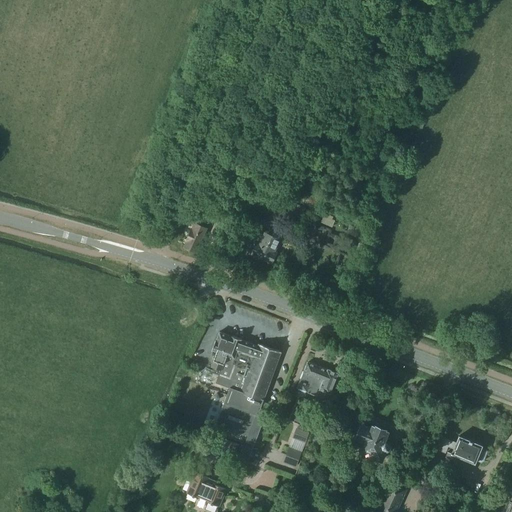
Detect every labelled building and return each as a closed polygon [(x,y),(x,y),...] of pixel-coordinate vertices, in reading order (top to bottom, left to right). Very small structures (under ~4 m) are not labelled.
[(266,213),(280,219),(277,225),(287,230),(290,223),(298,227),(306,209),(295,204),(296,201),(261,185),(256,195),(266,200),(264,204),(269,207),(266,213)] [(240,203),(235,215),(252,223),(259,205),(248,200),(249,199),(243,196),(240,203)] [(206,229),(196,224),(186,247),(196,251),(206,229)] [(259,245),(257,244),(252,255),(272,264),(277,253),(275,252),(281,239),(265,232),(259,245)] [(244,446),(253,449),(253,451),(259,453),(276,405),(264,401),(281,352),(259,344),(258,346),(220,332),(217,341),(216,340),(212,351),(217,352),(214,360),(211,367),(215,368),(213,373),(219,375),(216,383),(230,388),(225,402),(213,398),(201,429),(213,434),(216,425),(248,436),(244,446)] [(300,390),(307,393),(310,384),(312,385),(315,377),(324,380),(328,370),(307,361),(303,372),(302,372),(299,379),(300,379),(297,388),(300,389),(300,390)] [(317,397),(319,390),(330,394),(338,373),(328,370),(324,380),(315,377),(312,385),(310,384),(307,393),(317,397)] [(315,402),(304,398),(296,418),(306,423),(315,402)] [(355,438),(363,442),(359,453),(383,462),(388,451),(390,450),(392,445),(392,444),(385,441),(389,431),(389,430),(377,425),(376,426),(373,424),(372,428),(362,424),(361,427),(358,425),(354,435),(356,436),(355,438)] [(309,433),(296,428),(283,463),(296,467),(309,433)] [(457,442),(456,442),(441,436),(436,449),(446,453),(449,447),(453,448),(451,453),(448,451),(445,458),(459,464),(461,458),(475,463),(477,460),(481,462),(484,460),(488,451),(486,449),(482,447),(483,445),(459,435),(457,442)] [(237,446),(226,442),(223,451),(234,455),(237,446)] [(244,446),(240,445),(234,462),(247,466),(253,451),(253,449),(244,446)] [(186,493),(209,502),(219,507),(227,488),(216,483),(217,481),(195,472),(186,493)] [(377,511),(396,511),(407,489),(390,482),(377,511)] [(511,511),(511,491),(510,491),(507,498),(509,499),(503,511),(511,511)]
